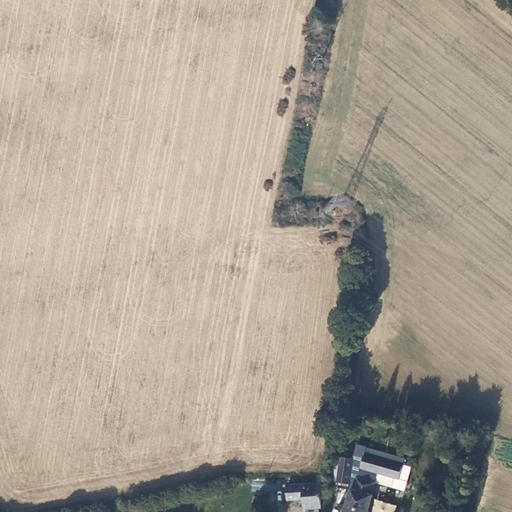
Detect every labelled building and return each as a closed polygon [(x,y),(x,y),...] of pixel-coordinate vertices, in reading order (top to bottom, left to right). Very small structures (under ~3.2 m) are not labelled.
[(364,456),(360,470),(398,481),(402,466),(364,456)] [(338,475),(340,460),(333,459),(331,474),(338,475)] [(349,486),(352,461),(340,460),(338,475),(337,484),(349,486)] [(368,511),(373,497),(371,496),(374,484),(357,480),(354,492),(352,491),(346,511),(368,511)] [(320,499),(320,486),(289,488),(290,493),(300,493),(301,501),(320,499)] [(268,511),(270,501),(252,498),(251,505),(261,511),(268,511)] [(394,511),(397,506),(376,499),(371,511),(394,511)]
